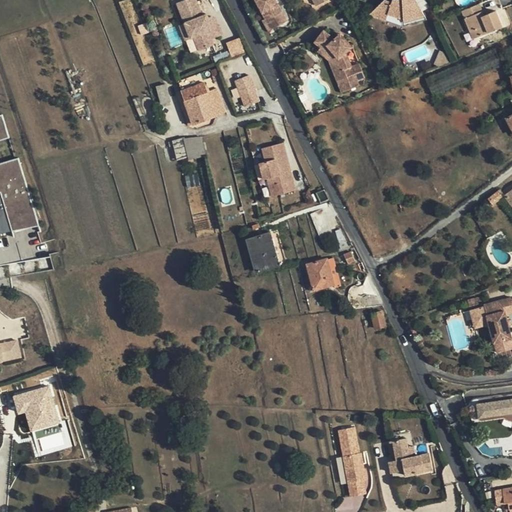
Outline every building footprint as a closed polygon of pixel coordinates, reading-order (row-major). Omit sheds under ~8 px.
[(190,51),(205,46),(203,40),(216,36),(211,22),(209,19),(207,18),(205,19),(197,21),(190,0),(180,0),(173,2),(180,23),(183,22),(187,36),(186,37),(187,40),(188,39),(190,47),(189,48),(190,51)] [(271,17),(276,26),(287,20),(275,0),(255,0),(265,19),(271,17)] [(393,0),(383,0),(372,10),(387,19),(389,13),(404,22),(406,29),(427,18),(418,0),(404,0),(404,3),(398,0),(393,0),(394,0),(393,0)] [(480,1),(463,8),(472,30),(475,28),(478,34),(503,24),(496,8),(484,13),(480,1)] [(269,30),(276,26),(271,17),(265,19),(264,20),(269,30)] [(187,36),(183,22),(180,23),(175,25),(179,39),(186,37),(187,36)] [(137,26),(140,35),(148,32),(145,23),(137,26)] [(328,26),(321,32),(332,43),(327,46),(333,52),(345,88),(367,81),(354,45),(346,36),(342,40),(338,36),(328,26)] [(332,43),(321,32),(317,36),(323,42),(320,46),(329,55),(340,90),(345,88),(333,52),(327,46),(332,43)] [(231,57),(245,52),(239,37),(226,42),(231,57)] [(502,65),(495,48),(426,78),(433,95),(502,65)] [(210,69),(178,80),(185,100),(193,123),(225,111),(210,69)] [(244,107),(260,101),(250,74),(234,80),(244,107)] [(166,84),(157,86),(162,103),(170,101),(166,84)] [(180,101),(188,125),(193,123),(185,100),(180,101)] [(0,232),(39,224),(20,159),(0,164),(0,139),(9,137),(2,115),(0,115),(0,232)] [(236,129),(225,132),(248,221),(259,219),(236,129)] [(183,137),(173,140),(174,146),(176,153),(178,159),(188,156),(183,137)] [(282,142),(262,148),(266,160),(259,162),(264,178),(267,177),(271,186),(277,184),(280,193),(296,189),(282,142)] [(140,247),(157,241),(130,157),(128,157),(124,146),(108,150),(140,247)] [(169,155),(176,153),(174,146),(170,146),(167,147),(169,155)] [(153,147),(134,153),(162,243),(176,239),(153,147)] [(196,162),(182,165),(198,235),(213,232),(196,162)] [(177,166),(163,169),(179,240),(194,236),(177,166)] [(277,184),(271,186),(273,195),(280,193),(277,184)] [(508,212),(511,209),(511,204),(505,195),(499,200),(508,212)] [(270,232),(249,238),(258,270),(279,264),(270,232)] [(342,248),(348,245),(342,234),(336,237),(342,248)] [(349,262),(354,260),(350,251),(345,253),(349,262)] [(327,257),(307,263),(314,289),(335,284),(336,286),(341,285),(333,257),(328,259),(327,257)] [(511,293),(486,300),(487,302),(491,319),(499,348),(511,344),(511,326),(507,309),(511,307),(511,293)] [(491,319),(487,302),(472,306),(476,322),(491,319)] [(376,328),(377,328),(386,326),(381,311),(372,314),(376,328)] [(0,362),(19,359),(16,342),(0,345),(0,362)] [(249,357),(257,357),(255,349),(248,349),(249,357)] [(12,394),(17,415),(25,413),(29,431),(59,424),(51,386),(12,394)] [(511,399),(478,404),(480,417),(506,414),(511,416),(511,399)] [(368,481),(357,427),(340,431),(353,497),(368,494),(365,482),(368,481)] [(415,456),(414,450),(409,451),(408,446),(407,438),(389,441),(393,460),(390,460),(392,471),(406,469),(407,474),(432,469),(429,453),(415,456)] [(498,505),(509,504),(508,503),(511,502),(511,486),(503,488),(503,492),(496,492),(498,505)]
